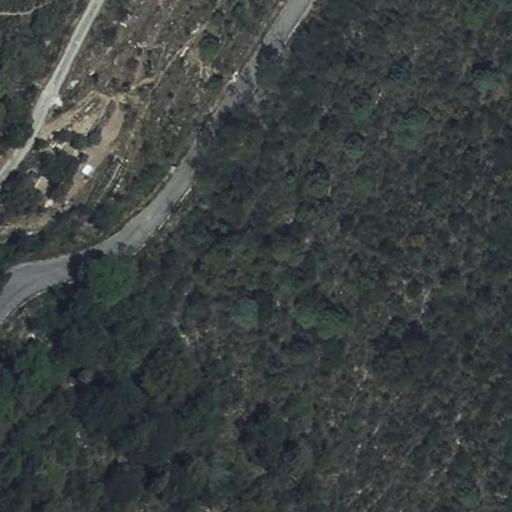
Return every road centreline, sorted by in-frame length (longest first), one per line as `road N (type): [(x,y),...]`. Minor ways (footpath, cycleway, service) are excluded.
road 1 (tertiary): [(0,302),(29,278),(128,239),(154,219),(299,0)]
road 2 (track): [(99,0),(30,140),(0,178)]
